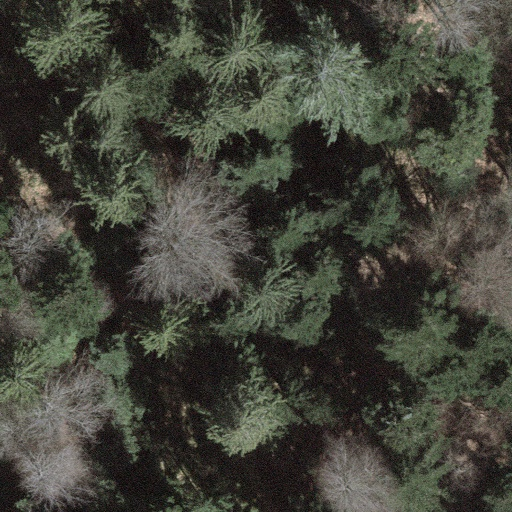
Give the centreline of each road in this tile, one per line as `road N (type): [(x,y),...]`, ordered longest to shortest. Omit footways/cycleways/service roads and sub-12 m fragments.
road 1 (track): [(267,511),(234,447),(196,324),(193,163),(175,125),(113,71),(73,72),(0,95)]
road 2 (track): [(196,324),(285,158),(337,36),(334,0)]
